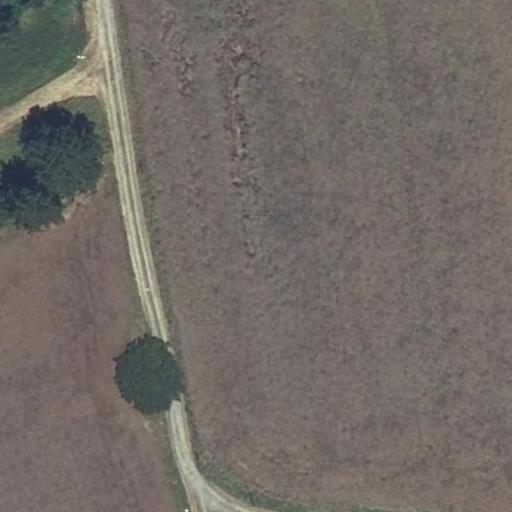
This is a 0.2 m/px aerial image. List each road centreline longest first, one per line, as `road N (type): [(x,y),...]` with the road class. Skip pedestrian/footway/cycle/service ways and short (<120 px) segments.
road 1 (track): [(102,0),(134,227),(198,511)]
road 2 (track): [(0,130),(112,69)]
